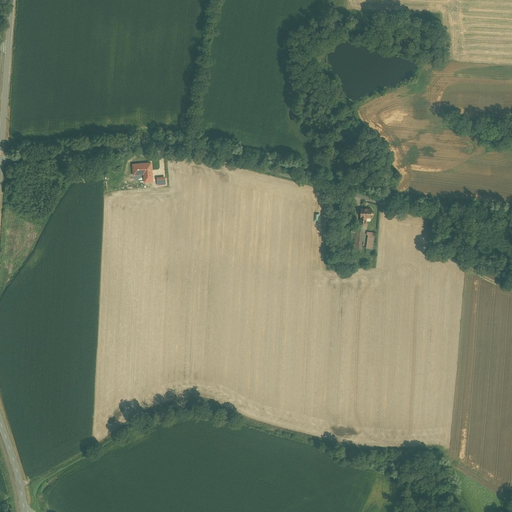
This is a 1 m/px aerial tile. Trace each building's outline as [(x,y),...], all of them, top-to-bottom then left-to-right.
[(344,71),(333,75),(341,95),(352,90),(344,71)] [(151,163),(133,165),(134,174),(145,173),(146,178),(152,178),(151,163)] [(399,180),(389,173),(382,182),(392,189),(399,180)] [(159,185),(168,185),(168,177),(159,177),(159,185)] [(371,210),(361,209),(360,225),(366,225),(366,218),(371,218),(371,210)]
